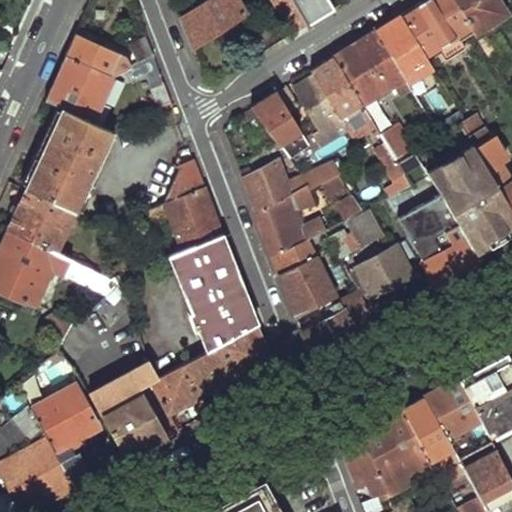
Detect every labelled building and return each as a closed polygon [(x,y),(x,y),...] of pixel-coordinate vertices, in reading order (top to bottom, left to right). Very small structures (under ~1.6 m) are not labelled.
[(201,0),(180,14),(186,28),(193,46),(247,13),(238,0),(271,0),(292,35),(307,26),(293,0),(201,0)] [(293,0),(307,26),(335,9),(330,0),(293,0)] [(400,15),(425,55),(469,27),(452,0),(424,0),(420,3),(400,15)] [(452,0),(469,27),(471,29),(503,8),(498,0),(452,0)] [(374,32),(400,74),(417,64),(427,57),(425,55),(400,15),(385,25),(374,32)] [(131,41),(139,60),(155,51),(147,31),(131,41)] [(332,58),(361,105),(390,87),(403,79),(400,74),(374,32),(350,46),(332,58)] [(68,54),(115,76),(129,66),(124,59),(77,34),(68,54)] [(479,43),(487,55),(494,50),(486,39),(479,43)] [(0,70),(4,70),(12,53),(2,49),(0,50),(0,70)] [(58,78),(47,102),(65,110),(107,130),(145,113),(140,101),(102,118),(98,113),(113,80),(115,76),(68,54),(58,78)] [(313,76),(340,119),(361,105),(332,58),(321,65),(310,71),(313,76)] [(423,73),(417,64),(400,74),(403,79),(406,83),(423,73)] [(115,76),(113,80),(116,80),(118,82),(121,84),(123,84),(127,83),(135,77),(129,66),(115,76)] [(296,88),(320,129),(305,139),(308,144),(313,152),(336,138),(347,131),(340,119),(313,76),(296,88)] [(406,83),(403,79),(390,87),(396,96),(409,88),(406,83)] [(275,93),(288,113),(296,108),(284,88),(275,93)] [(249,109),(278,146),(291,138),(298,150),(308,144),(305,139),(288,113),(275,93),(262,101),(249,109)] [(112,133),(131,143),(181,119),(174,101),(145,113),(107,130),(65,110),(52,137),(33,179),(26,193),(75,218),(112,133)] [(371,120),(361,105),(340,119),(347,131),(349,134),(371,120)] [(371,120),(379,133),(387,128),(378,115),(371,120)] [(439,124),(446,135),(461,126),(468,121),(464,115),(457,120),(454,115),(439,124)] [(475,149),(511,210),(511,173),(502,158),(509,154),(497,134),(492,137),(478,115),(468,121),(461,126),(475,149)] [(381,136),(399,165),(405,161),(401,155),(415,146),(399,121),(387,128),(379,133),(381,136)] [(336,138),(346,155),(315,169),(323,181),(338,172),(336,167),(361,154),(349,134),(347,131),(336,138)] [(399,165),(381,136),(369,142),(392,180),(405,173),(404,172),(399,165)] [(458,226),(471,249),(498,233),(511,224),(511,210),(475,149),(428,175),(458,226)] [(399,165),(404,172),(413,167),(419,179),(427,174),(416,154),(405,161),(399,165)] [(242,179),(255,213),(303,185),(305,190),(323,181),(315,169),(288,181),(278,157),(242,179)] [(166,203),(206,184),(196,160),(177,168),(161,201),(166,203)] [(323,181),(331,195),(347,186),(338,172),(323,181)] [(170,217),(182,248),(222,228),(206,184),(166,203),(147,213),(152,225),(170,217)] [(255,213),(272,257),(306,239),(326,229),(317,212),(307,217),(308,219),(301,223),(293,207),(310,199),(305,190),(303,185),(255,213)] [(19,208),(7,232),(54,256),(75,218),(26,193),(19,208)] [(336,204),(345,219),(362,210),(353,195),(336,204)] [(354,234),(361,246),(382,233),(367,208),(362,210),(345,219),(354,234)] [(447,242),(418,259),(434,285),(455,273),(478,260),(471,249),(458,226),(443,234),(447,242)] [(170,254),(208,349),(258,321),(222,228),(182,248),(170,254)] [(0,244),(0,290),(37,309),(39,303),(34,300),(49,273),(100,297),(109,284),(54,256),(7,232),(0,244)] [(361,246),(354,234),(346,239),(352,251),(361,246)] [(337,243),(334,236),(323,242),(326,249),(332,246),(339,259),(352,251),(346,239),(337,243)] [(272,257),(278,273),(313,255),(306,239),(272,257)] [(351,282),(357,291),(372,320),(383,313),(373,296),(403,279),(410,276),(392,245),(356,267),(361,276),(351,282)] [(329,268),(334,275),(344,268),(339,259),(332,246),(326,249),(325,249),(333,262),(330,263),(329,268)] [(278,273),(295,317),(332,296),(313,255),(278,273)] [(110,283),(116,282),(128,275),(125,268),(110,274),(110,283)] [(357,291),(351,282),(348,275),(343,278),(350,294),(357,291)] [(350,294),(337,301),(338,303),(324,311),(327,318),(313,326),(306,331),(300,333),(308,354),(342,336),(372,320),(357,291),(350,294)] [(47,320),(39,335),(63,345),(75,329),(55,318),(47,320)] [(313,326),(308,318),(302,323),(306,331),(313,326)] [(271,357),(258,321),(208,349),(159,374),(139,388),(168,434),(177,429),(168,415),(216,388),(222,385),(271,357)] [(483,360),(456,374),(478,417),(490,440),(492,443),(511,432),(511,360),(505,348),(483,360)] [(278,374),(271,357),(222,385),(231,399),(254,386),(278,374)] [(168,434),(139,388),(159,374),(150,359),(86,393),(124,458),(150,444),(168,434)] [(443,381),(422,392),(445,434),(478,417),(456,374),(443,381)] [(102,438),(71,383),(28,409),(60,462),(90,445),(102,438)] [(14,386),(0,399),(11,405),(21,398),(14,386)] [(411,398),(400,404),(433,468),(452,506),(455,511),(486,511),(485,509),(482,503),(457,457),(445,434),(422,392),(411,398)] [(379,415),(357,427),(385,491),(386,493),(433,468),(400,404),(379,415)] [(26,511),(47,501),(74,486),(60,462),(28,409),(26,406),(9,420),(24,449),(0,463),(0,475),(18,511),(26,511)] [(385,491),(357,427),(337,438),(338,443),(353,483),(370,477),(378,494),(385,491)] [(511,441),(511,432),(492,443),(496,450),(511,441)] [(490,440),(457,457),(482,503),(511,487),(511,479),(496,450),(492,443),(490,440)] [(264,481),(259,484),(271,506),(276,503),(264,481)] [(254,487),(223,503),(228,510),(224,511),(280,511),(276,503),(271,506),(259,484),(254,487)] [(511,487),(482,503),(485,509),(511,494),(511,487)] [(414,511),(406,494),(390,502),(393,511),(414,511)] [(224,511),(228,510),(223,503),(205,511),(224,511)]
